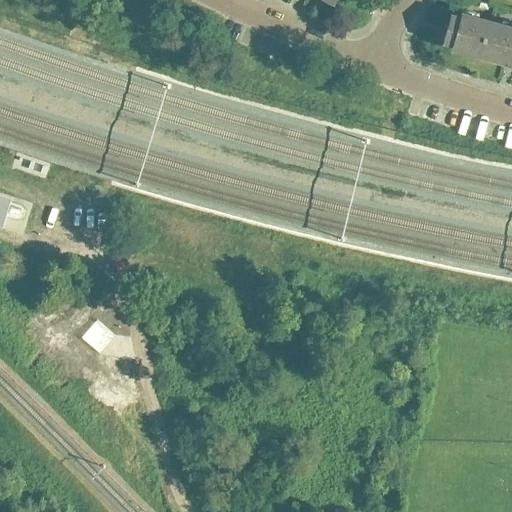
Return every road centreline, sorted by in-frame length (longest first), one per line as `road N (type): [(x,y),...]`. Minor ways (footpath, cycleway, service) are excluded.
road 1 (residential): [(368,62),(225,0)]
road 2 (residential): [(511,111),(368,62)]
